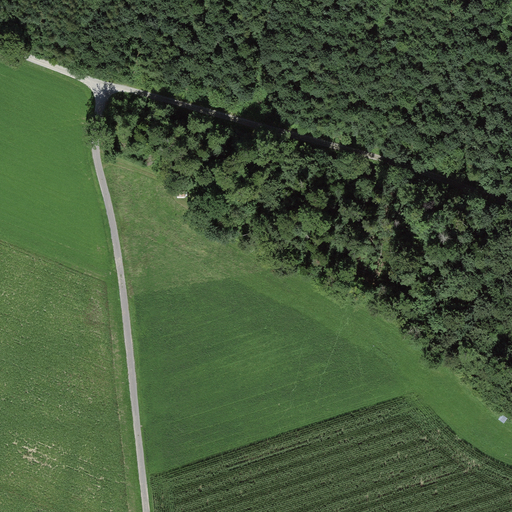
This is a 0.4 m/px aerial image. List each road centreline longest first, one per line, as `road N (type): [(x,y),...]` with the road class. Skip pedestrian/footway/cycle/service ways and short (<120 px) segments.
road 1 (track): [(511,215),(343,152),(111,89),(0,45)]
road 2 (track): [(111,89),(99,123),(143,511)]
